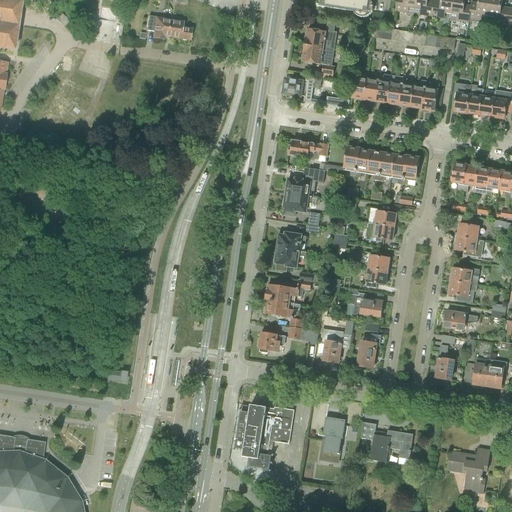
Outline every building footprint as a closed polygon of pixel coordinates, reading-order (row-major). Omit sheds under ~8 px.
[(0,0),(0,48),(13,51),(21,1),(13,0),(0,0)] [(317,0),(316,6),(354,12),(367,14),(369,0),(317,0)] [(396,0),(396,9),(395,12),(406,13),(406,16),(413,17),(413,15),(414,9),(415,0),(396,0)] [(413,15),(413,17),(420,18),(421,16),(432,17),(434,4),(427,3),(427,0),(415,0),(414,9),(413,15)] [(444,14),(451,14),(452,0),(441,0),(440,5),(434,4),(432,17),(444,19),(444,14)] [(452,0),(451,14),(450,22),(456,23),(456,21),(468,23),(469,19),(470,10),(463,9),(464,0),(452,0)] [(470,10),(469,19),(480,21),(480,23),(486,24),(487,22),(488,16),(490,0),(478,0),(478,4),(477,7),(471,6),(470,10)] [(487,22),(486,24),(493,25),(493,23),(505,25),(507,12),(500,11),(501,0),(490,0),(488,16),(487,22)] [(163,36),(168,37),(170,22),(157,20),(156,18),(148,17),(146,32),(155,33),(154,38),(163,40),(163,36)] [(170,22),(168,37),(189,40),(190,31),(181,29),(182,24),(170,22)] [(305,32),(304,36),(306,37),(304,46),(323,49),(334,51),(336,35),(337,33),(334,32),(335,24),(327,22),(325,33),(317,32),(307,30),(307,32),(305,32)] [(363,26),(351,24),(350,32),(362,34),(363,26)] [(384,29),(375,28),(373,39),(382,40),(384,29)] [(384,29),(382,40),(391,42),(393,30),(384,29)] [(402,32),(393,30),(391,42),(400,43),(402,32)] [(411,33),(402,32),(400,43),(409,44),(411,33)] [(420,34),(411,33),(409,44),(418,46),(420,34)] [(428,36),(420,34),(418,46),(427,47),(428,36)] [(437,37),(428,36),(427,47),(436,48),(437,37)] [(446,38),(437,37),(436,48),(445,50),(446,38)] [(455,40),(446,38),(445,50),(454,51),(455,40)] [(458,44),(457,56),(463,57),(463,56),(465,45),(458,44)] [(301,55),(300,60),(302,61),(302,62),(323,65),(322,74),(331,75),(332,75),(333,68),(332,67),(334,51),(323,49),(304,46),(303,56),(301,55)] [(363,101),(364,101),(367,80),(360,79),(361,72),(356,71),(352,99),(357,100),(357,101),(362,102),(363,101)] [(371,102),(376,103),(380,75),(375,74),(374,81),(367,80),(364,101),(365,101),(365,102),(370,103),(371,102)] [(380,75),(376,103),(380,103),(380,104),(386,105),(386,104),(387,104),(390,84),(391,76),(380,74),(380,75)] [(282,93),(283,93),(283,95),(300,97),(304,97),(303,102),(292,100),(292,101),(350,109),(348,108),(350,101),(327,98),(326,102),(311,100),(315,77),(303,75),(302,83),(285,81),(284,88),(283,87),(282,93)] [(390,84),(387,104),(388,105),(388,106),(394,106),(394,105),(399,106),(403,79),(403,78),(391,76),(390,84)] [(403,79),(399,106),(404,107),(404,108),(409,109),(409,108),(411,108),(414,88),(414,83),(407,82),(408,79),(403,79)] [(422,111),(426,82),(421,82),(420,89),(414,88),(411,108),(412,108),(412,109),(417,110),(417,109),(422,110),(422,111)] [(426,82),(422,111),(434,112),(434,109),(435,110),(436,104),(435,104),(435,102),(437,91),(438,85),(431,83),(426,82)] [(454,84),(452,101),(456,101),(454,113),(460,114),(460,115),(465,115),(466,115),(470,90),(471,86),(454,84)] [(466,114),(479,116),(482,91),(476,90),(477,87),(471,86),(470,90),(466,115),(466,114)] [(479,116),(491,118),(494,99),(495,93),(482,91),(479,116)] [(494,99),(491,118),(503,120),(504,112),(510,113),(511,95),(495,93),(494,99)] [(287,149),(287,153),(288,154),(288,156),(288,157),(308,160),(309,159),(318,160),(318,161),(325,162),(325,158),(326,158),(326,155),(328,145),(320,144),(320,146),(300,143),(300,142),(295,141),(295,142),(292,142),(291,147),(289,147),(289,149),(287,149)] [(346,158),(344,169),(351,170),(350,177),(352,178),(355,178),(359,150),(347,148),(346,158)] [(359,150),(355,178),(357,178),(360,179),(361,172),(368,173),(371,152),(370,152),(370,151),(365,150),(365,151),(360,151),(360,150),(359,150)] [(371,152),(368,173),(375,174),(373,181),(376,181),(379,182),(383,154),(378,153),(378,152),(372,152),(372,153),(371,152)] [(383,154),(379,182),(381,182),(383,182),(384,175),(392,176),(395,156),(394,156),(394,155),(388,154),(388,155),(383,154)] [(395,156),(392,176),(398,177),(397,185),(400,185),(402,185),(407,157),(406,157),(406,158),(402,157),(402,156),(396,155),(396,156),(395,156)] [(407,157),(402,185),(404,185),(407,186),(408,179),(416,180),(418,167),(419,167),(419,162),(418,162),(419,159),(407,157)] [(457,191),(462,191),(466,166),(454,164),(453,173),(451,173),(450,182),(458,183),(457,191)] [(468,186),(475,188),(478,169),(477,169),(476,167),(472,167),(471,168),(466,167),(466,166),(462,191),(467,192),(468,186)] [(479,169),(478,169),(475,188),(474,193),(486,195),(490,171),(485,170),(484,169),(480,168),(479,169)] [(286,193),(286,194),(308,197),(309,197),(310,188),(315,189),(315,185),(319,186),(320,183),(323,184),(325,172),(314,170),(312,182),(291,178),(291,181),(288,181),(287,186),(285,186),(284,193),(286,193)] [(492,190),(499,191),(502,173),(500,173),(500,171),(496,170),(495,172),(490,171),(486,195),(491,196),(492,190)] [(505,198),(510,199),(511,184),(511,174),(508,174),(508,172),(504,172),(503,173),(502,173),(499,191),(505,192),(505,198)] [(283,201),(282,207),(284,208),(284,209),(286,209),(286,213),(285,216),(295,218),(296,212),(305,213),(307,204),(316,205),(317,199),(309,197),(308,197),(286,194),(285,201),(283,201)] [(401,197),(399,204),(411,206),(413,199),(401,197)] [(368,224),(373,224),(394,227),(396,215),(377,212),(377,210),(370,209),(368,224)] [(309,213),(307,225),(318,227),(320,215),(309,213)] [(511,224),(494,222),(493,229),(511,231),(511,224)] [(366,228),(365,238),(366,238),(366,241),(381,243),(382,239),(392,241),(394,227),(378,225),(373,224),(368,224),(368,228),(366,228)] [(320,227),(318,227),(307,225),(306,232),(319,234),(320,227)] [(459,225),(457,238),(478,241),(479,235),(477,235),(478,228),(459,225)] [(279,236),(277,249),(298,252),(299,244),(305,245),(305,244),(305,243),(306,237),(295,236),(285,234),(285,237),(279,236)] [(457,238),(455,251),(463,252),(463,256),(481,259),(484,242),(478,241),(457,238)] [(333,241),(332,248),(345,250),(347,243),(333,241)] [(275,256),(274,262),(275,262),(275,264),(276,264),(275,271),(286,273),(287,267),(296,268),(297,259),(305,260),(305,258),(306,256),(306,253),(298,252),(277,249),(276,256),(275,256)] [(367,263),(366,269),(387,272),(389,259),(370,256),(369,263),(367,263)] [(511,263),(499,261),(498,267),(511,270),(511,266),(511,263)] [(511,270),(498,267),(497,274),(510,276),(511,270)] [(387,272),(366,269),(365,275),(367,275),(365,287),(376,289),(377,284),(385,285),(387,272)] [(451,280),(451,282),(477,286),(479,270),(471,269),(471,272),(462,270),(453,269),(451,280)] [(300,274),(298,281),(311,283),(311,282),(312,282),(313,276),(300,274)] [(268,286),(266,300),(294,304),(295,297),(302,298),(303,292),(309,293),(311,283),(298,281),(297,289),(297,291),(268,286)] [(451,282),(449,295),(456,296),(456,302),(469,304),(470,298),(468,298),(469,291),(474,292),(476,292),(477,286),(451,282)] [(331,286),(329,294),(338,295),(340,287),(331,286)] [(354,305),(353,315),(360,316),(361,314),(380,317),(383,302),(366,300),(367,295),(359,294),(359,296),(351,295),(349,304),(354,305)] [(291,318),(290,328),(302,330),(303,319),(299,318),(301,305),(294,304),(266,300),(264,314),(291,318)] [(493,305),(492,312),(505,314),(507,307),(493,305)] [(446,312),(443,327),(453,329),(464,330),(465,325),(477,323),(478,317),(471,316),(456,314),(446,312)] [(505,314),(492,312),(491,318),(504,320),(505,314)] [(346,321),(345,333),(352,335),(354,323),(346,321)] [(365,331),(378,333),(379,326),(366,324),(365,331)] [(302,331),(302,330),(290,328),(288,338),(300,340),(300,339),(309,340),(310,332),(302,331)] [(338,364),(342,334),(323,331),(321,341),(326,342),(323,361),(338,364)] [(258,341),(258,346),(259,347),(259,350),(269,351),(278,353),(279,346),(281,346),(283,346),(284,337),(281,337),(261,334),(260,340),(258,341)] [(442,336),(441,343),(454,345),(455,338),(442,336)] [(357,367),(372,369),(377,339),(370,338),(369,343),(361,342),(357,367)] [(465,353),(472,354),(474,341),(467,340),(465,353)] [(500,349),(500,350),(511,352),(511,344),(501,343),(500,349)] [(435,379),(450,381),(452,371),(454,356),(447,355),(448,347),(440,346),(435,379)] [(477,360),(472,385),(486,387),(489,367),(490,362),(477,360)] [(489,367),(486,387),(500,389),(503,369),(504,364),(498,363),(497,368),(489,367)] [(121,373),(113,372),(105,371),(104,380),(120,382),(121,373)] [(246,439),(243,460),(253,462),(252,470),(290,476),(292,456),(291,456),(297,414),(287,412),(286,414),(273,412),(274,408),(249,404),(246,428),(250,429),(249,439),(246,439)] [(319,460),(319,461),(331,463),(331,462),(332,457),(339,458),(342,443),(341,443),(341,440),(342,440),(343,431),(345,421),(325,418),(324,428),(323,437),(325,437),(325,441),(322,440),(319,460)] [(413,436),(395,433),(387,432),(387,434),(375,432),(376,426),(362,424),(360,439),(373,441),(370,461),(386,464),(388,451),(389,451),(389,449),(400,451),(399,459),(409,460),(413,436)] [(0,511),(82,511),(81,503),(88,500),(88,499),(80,502),(66,479),(73,473),(72,473),(66,478),(45,462),(49,454),(48,454),(44,461),(42,461),(45,443),(26,440),(26,441),(14,439),(14,438),(0,435),(0,511)] [(447,463),(446,471),(466,474),(464,489),(473,490),(472,494),(483,495),(483,492),(485,482),(499,484),(500,476),(486,474),(487,471),(488,462),(490,452),(477,450),(475,459),(466,457),(466,456),(449,453),(447,463)]
